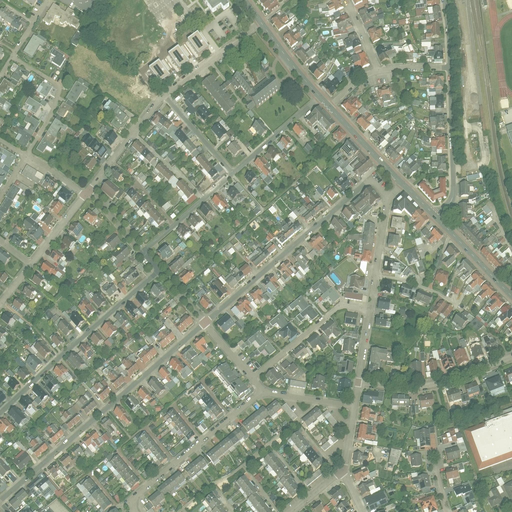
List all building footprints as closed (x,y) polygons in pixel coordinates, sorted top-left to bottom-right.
[(229,7),(223,0),(203,0),(212,13),(221,7),(224,11),(229,7)] [(262,0),(260,2),(265,10),(280,0),(262,0)] [(338,0),(329,0),(331,4),(326,6),(329,11),(333,8),(335,12),(343,8),(338,0)] [(52,4),(42,22),(49,26),(54,16),(60,20),(58,23),(61,25),(65,23),(77,29),(81,22),(71,17),(74,13),(67,9),(65,13),(58,10),(59,8),(52,4)] [(441,21),(439,7),(431,9),(433,22),(441,21)] [(288,9),(284,13),(290,19),(294,16),(288,9)] [(359,12),(364,25),(372,22),(371,18),(375,16),(372,9),(368,11),(367,9),(359,12)] [(1,11),(0,12),(0,17),(6,21),(5,22),(12,27),(11,28),(19,32),(22,27),(14,23),(15,21),(8,17),(9,16),(1,11)] [(272,21),(279,31),(284,27),(283,25),(288,21),(285,16),(279,19),(278,17),(272,21)] [(343,27),(344,31),(351,27),(345,16),(339,19),(340,21),(334,24),(337,30),(343,27)] [(285,25),(288,28),(298,21),(295,18),(285,25)] [(426,34),(426,37),(430,37),(431,38),(437,38),(437,25),(430,25),(430,27),(426,27),(426,31),(430,30),(430,33),(426,34)] [(78,29),(69,43),(76,48),(85,34),(78,29)] [(368,32),(373,44),(381,41),(380,38),(384,36),(381,30),(375,32),(374,29),(368,32)] [(284,37),(291,47),(297,43),(295,41),(300,38),(297,33),(292,36),(290,33),(284,37)] [(199,57),(209,49),(198,34),(188,42),(199,57)] [(353,49),(360,45),(354,34),(348,37),(349,39),(342,42),(345,48),(351,45),(353,49)] [(34,36),(24,53),(28,56),(33,58),(40,46),(43,48),(45,43),(34,36)] [(442,59),(441,47),(434,47),(434,51),(429,51),(430,57),(434,57),(434,60),(442,59)] [(179,71),(189,63),(178,48),(168,56),(179,71)] [(377,51),(382,63),(389,60),(384,48),(377,51)] [(295,53),(303,64),(314,56),(310,50),(305,54),(301,49),(295,53)] [(54,50),(51,55),(55,58),(52,63),(60,68),(65,60),(63,58),(64,57),(54,50)] [(359,62),(361,68),(369,65),(364,53),(350,59),(353,65),(359,62)] [(76,56),(70,66),(110,91),(116,81),(76,56)] [(160,85),(170,78),(159,63),(149,70),(160,85)] [(309,70),(317,80),(323,75),(321,72),(326,68),(322,63),(317,67),(315,65),(309,70)] [(31,74),(18,67),(10,82),(5,80),(0,87),(0,126),(0,127),(4,120),(0,118),(0,104),(9,110),(11,105),(2,100),(7,91),(13,94),(21,79),(26,82),(31,74)] [(271,79),(267,75),(269,74),(266,70),(262,74),(266,79),(254,89),(240,71),(232,77),(218,88),(209,77),(201,85),(225,114),(234,106),(222,93),(230,86),(235,91),(240,86),(249,97),(246,100),(248,103),(245,106),(248,110),(252,107),(255,110),(280,89),(271,79)] [(444,83),(444,76),(434,77),(435,90),(442,89),(441,83),(444,83)] [(322,85),(330,95),(337,89),(335,87),(338,84),(334,79),(331,82),(328,79),(322,85)] [(32,108),(30,111),(27,116),(24,121),(28,124),(24,132),(21,130),(18,134),(22,136),(18,142),(26,147),(39,123),(34,120),(37,115),(41,107),(45,109),(48,103),(44,101),(52,88),(43,82),(40,87),(43,88),(37,97),(42,100),(40,105),(30,99),(26,105),(32,108)] [(58,116),(37,150),(43,154),(47,148),(52,151),(55,147),(52,145),(62,130),(65,131),(68,127),(61,123),(68,112),(72,115),(78,107),(75,105),(82,93),(85,94),(88,89),(76,82),(65,99),(68,101),(66,105),(63,103),(56,115),(58,116)] [(120,88),(115,95),(132,107),(137,99),(120,88)] [(388,88),(376,91),(379,99),(381,99),(383,104),(389,102),(388,97),(391,96),(388,88)] [(197,100),(188,92),(182,98),(188,103),(191,106),(197,100)] [(444,96),(434,97),(435,109),(444,109),(444,96)] [(345,111),(351,117),(357,112),(356,111),(361,107),(354,99),(349,103),(347,100),(340,107),(344,112),(345,111)] [(111,124),(119,131),(121,128),(122,129),(126,124),(122,122),(126,118),(116,111),(117,109),(108,102),(103,109),(115,119),(111,124)] [(362,116),(369,109),(365,104),(358,111),(362,116)] [(199,115),(205,122),(211,117),(203,108),(197,113),(199,115)] [(318,109),(305,121),(311,128),(315,123),(326,134),(334,126),(318,109)] [(156,114),(149,123),(154,126),(156,123),(167,131),(171,125),(156,114)] [(356,122),(364,132),(370,127),(368,123),(372,120),(368,115),(364,119),(362,117),(356,122)] [(443,117),(435,117),(436,130),(444,130),(443,117)] [(252,128),(260,137),(266,132),(258,123),(252,128)] [(226,134),(216,124),(210,129),(220,139),(226,134)] [(306,132),(299,125),(293,130),(300,137),(306,132)] [(371,136),(379,145),(384,141),(382,139),(387,135),(383,130),(379,134),(377,131),(371,136)] [(347,139),(339,131),(333,137),(340,145),(347,139)] [(174,137),(189,155),(195,150),(180,132),(174,137)] [(319,144),(325,139),(319,132),(313,138),(319,144)] [(104,140),(110,145),(116,138),(110,133),(104,140)] [(444,137),(435,137),(435,140),(430,140),(431,147),(436,147),(436,151),(444,150),(444,137)] [(292,144),(286,138),(281,142),(287,149),(292,144)] [(358,151),(349,142),(339,152),(347,161),(358,151)] [(135,143),(131,148),(148,164),(153,158),(135,143)] [(241,151),(234,143),(227,149),(234,157),(241,151)] [(314,151),(309,145),(306,148),(311,154),(314,151)] [(386,152),(394,162),(400,158),(397,154),(402,150),(399,146),(394,150),(392,148),(386,152)] [(100,158),(105,152),(100,147),(95,153),(100,158)] [(277,155),(272,149),(267,153),(273,159),(277,155)] [(0,186),(8,173),(2,170),(5,165),(9,168),(16,158),(6,151),(3,156),(6,158),(2,164),(0,162),(0,186)] [(171,153),(166,156),(171,162),(175,158),(171,153)] [(372,166),(362,155),(359,159),(362,162),(354,170),(361,177),(372,166)] [(216,175),(200,157),(195,161),(211,179),(216,175)] [(84,166),(90,171),(96,164),(90,159),(84,166)] [(271,173),(259,160),(254,164),(266,177),(271,173)] [(407,164),(401,169),(409,178),(414,174),(413,173),(418,168),(413,163),(408,167),(407,164)] [(37,185),(43,175),(26,165),(20,174),(37,185)] [(173,177),(160,165),(154,170),(159,174),(157,176),(162,180),(163,178),(167,183),(173,177)] [(112,175),(118,180),(122,176),(115,170),(112,175)] [(142,182),(146,178),(141,173),(137,177),(142,182)] [(254,180),(249,175),(245,179),(249,183),(245,187),(252,194),(256,191),(250,185),(254,180)] [(57,185),(49,179),(45,185),(53,190),(57,185)] [(350,185),(345,180),(341,183),(338,179),(334,182),(342,191),(350,185)] [(423,182),(418,187),(433,203),(446,198),(446,180),(439,180),(439,191),(432,193),(423,182)] [(192,195),(181,183),(176,187),(187,200),(192,195)] [(100,190),(110,199),(115,194),(105,184),(100,190)] [(461,184),(461,197),(469,197),(469,196),(473,196),(472,185),(469,185),(469,184),(461,184)] [(0,222),(5,215),(6,215),(14,202),(13,202),(20,190),(13,185),(5,197),(7,198),(0,208),(0,222)] [(73,195),(63,187),(57,195),(67,203),(73,195)] [(312,195),(316,200),(324,194),(321,191),(324,189),(323,187),(312,195)] [(238,196),(233,189),(228,193),(233,200),(238,196)] [(327,194),(332,199),(337,195),(331,189),(327,194)] [(379,201),(369,190),(352,206),(361,217),(379,201)] [(141,208),(158,227),(163,222),(147,203),(145,205),(132,191),(126,196),(139,210),(141,208)] [(403,210),(409,218),(410,217),(417,210),(403,194),(395,201),(392,203),(391,212),(400,213),(400,212),(403,210)] [(298,213),(307,223),(325,208),(320,203),(315,207),(307,196),(303,199),(306,203),(299,208),(301,211),(298,213)] [(222,202),(217,197),(213,201),(218,207),(220,205),(225,209),(228,206),(223,201),(222,202)] [(60,206),(54,202),(49,209),(55,213),(60,206)] [(165,211),(171,207),(167,202),(161,207),(165,211)] [(466,204),(459,205),(460,221),(467,221),(466,204)] [(486,205),(481,209),(487,215),(491,212),(486,205)] [(210,212),(205,207),(200,212),(205,217),(210,212)] [(252,212),(255,216),(260,211),(257,207),(252,212)] [(355,216),(348,209),(342,214),(349,222),(355,216)] [(428,222),(417,210),(410,217),(416,223),(413,226),(417,230),(420,227),(421,228),(428,222)] [(88,211),(82,219),(91,226),(97,218),(88,211)] [(51,219),(44,214),(39,221),(45,226),(51,219)] [(132,217),(126,221),(131,227),(136,223),(132,217)] [(199,223),(194,217),(189,221),(194,227),(199,223)] [(483,222),(488,228),(494,223),(490,217),(483,222)] [(400,230),(401,220),(391,218),(389,229),(400,230)] [(347,229),(338,219),(332,224),(342,235),(347,229)] [(28,237),(36,242),(43,232),(26,221),(23,226),(32,232),(28,237)] [(276,239),(281,245),(301,228),(296,223),(288,229),(281,221),(276,225),(283,234),(276,239)] [(82,229),(74,223),(68,232),(76,238),(82,229)] [(373,226),(364,225),(361,245),(370,247),(373,226)] [(460,231),(478,250),(484,245),(466,226),(460,231)] [(187,233),(182,227),(176,232),(182,238),(187,233)] [(435,239),(438,242),(442,238),(434,230),(430,233),(426,228),(421,233),(430,243),(435,239)] [(194,232),(191,235),(197,241),(200,239),(194,232)] [(16,236),(12,242),(19,247),(23,241),(16,236)] [(322,241),(317,236),(308,244),(313,250),(315,248),(319,253),(325,248),(321,243),(322,241)] [(388,236),(387,247),(396,249),(398,238),(388,236)] [(62,243),(69,248),(74,242),(67,237),(62,243)] [(120,242),(115,237),(108,244),(113,249),(120,242)] [(415,240),(421,261),(427,259),(421,239),(415,240)] [(182,251),(186,247),(182,242),(177,246),(182,251)] [(250,262),(255,267),(275,250),(271,245),(250,262)] [(367,263),(370,247),(361,245),(359,254),(355,254),(354,261),(367,263)] [(130,254),(125,247),(114,258),(119,264),(130,254)] [(165,247),(156,254),(163,263),(171,256),(165,247)] [(459,257),(450,247),(445,251),(450,256),(443,262),(447,268),(459,257)] [(480,252),(503,275),(508,269),(486,247),(480,252)] [(227,252),(226,250),(222,253),(227,259),(235,253),(232,248),(227,252)] [(308,255),(303,249),(291,259),(305,276),(311,272),(306,265),(309,263),(305,257),(308,255)] [(409,265),(415,263),(419,275),(426,272),(421,261),(419,262),(415,249),(403,254),(405,259),(406,258),(409,265)] [(54,252),(50,258),(58,263),(62,257),(54,252)] [(10,258),(1,253),(0,255),(0,261),(5,265),(10,258)] [(184,264),(179,258),(171,266),(176,271),(184,264)] [(394,268),(395,262),(384,261),(383,272),(391,273),(392,268),(394,268)] [(475,272),(465,261),(461,265),(461,266),(457,269),(460,272),(463,268),(467,272),(463,275),(466,278),(470,275),(470,276),(475,272)] [(291,267),(286,263),(277,271),(282,276),(284,274),(288,279),(293,275),(288,270),(291,267)] [(41,270),(49,276),(53,270),(45,264),(41,270)] [(225,284),(230,289),(250,272),(246,267),(225,284)] [(402,273),(406,277),(411,271),(407,267),(402,273)] [(121,279),(126,286),(138,277),(133,270),(121,279)] [(188,275),(186,272),(179,279),(184,284),(193,277),(190,274),(188,275)] [(441,283),(445,285),(449,276),(438,272),(434,280),(441,283)] [(484,283),(476,273),(471,278),(474,281),(468,286),(472,290),(478,284),(480,287),(484,283)] [(0,278),(0,280),(4,284),(9,277),(4,274),(0,278)] [(106,279),(110,284),(115,279),(111,274),(106,279)] [(276,281),(271,275),(261,283),(266,289),(268,288),(272,293),(278,288),(274,283),(276,281)] [(34,284),(39,288),(43,282),(36,277),(32,282),(34,284)] [(350,277),(349,289),(357,290),(358,287),(364,288),(365,280),(359,279),(359,278),(350,277)] [(331,289),(331,290),(322,279),(311,289),(314,293),(318,289),(323,296),(321,298),(324,301),(328,298),(333,304),(339,299),(331,289)] [(210,288),(219,300),(226,295),(217,283),(210,288)] [(390,285),(381,283),(380,293),(389,294),(390,285)] [(494,293),(486,284),(481,288),(484,291),(478,297),(482,300),(487,295),(490,298),(494,293)] [(116,292),(111,285),(104,291),(108,297),(116,292)] [(163,293),(157,286),(151,291),(158,298),(163,293)] [(401,287),(399,294),(411,298),(413,290),(401,287)] [(36,295),(28,288),(24,294),(27,296),(31,300),(36,295)] [(261,294),(256,288),(249,295),(253,300),(255,298),(259,303),(262,300),(259,296),(261,294)] [(416,292),(413,300),(429,306),(432,298),(416,292)] [(91,299),(98,309),(103,305),(96,295),(91,299)] [(504,304),(495,295),(490,299),(493,302),(488,307),(491,311),(497,306),(499,309),(504,304)] [(148,302),(143,296),(138,301),(143,306),(148,302)] [(198,301),(205,311),(212,305),(205,296),(198,301)] [(310,306),(309,307),(301,297),(289,306),(293,310),(297,307),(302,313),(300,315),(303,319),(307,315),(312,321),(318,316),(310,306)] [(171,310),(177,305),(172,299),(166,304),(171,310)] [(249,305),(244,299),(234,308),(238,313),(240,311),(245,317),(251,311),(247,307),(249,305)] [(379,300),(377,309),(388,311),(389,301),(379,300)] [(12,306),(19,311),(23,306),(22,305),(16,301),(12,306)] [(451,309),(441,302),(435,311),(445,318),(451,309)] [(79,308),(88,318),(94,313),(85,303),(79,308)] [(138,311),(132,305),(126,310),(134,319),(137,316),(135,314),(138,311)] [(511,316),(511,313),(505,306),(501,310),(504,313),(498,319),(501,322),(507,317),(509,320),(511,316)] [(168,307),(162,313),(166,316),(171,310),(168,307)] [(43,314),(49,321),(53,317),(48,310),(43,314)] [(70,319),(78,329),(85,323),(77,314),(70,319)] [(290,323),(289,324),(280,314),(269,323),(272,327),(277,324),(282,330),(279,332),(282,336),(286,332),(291,338),(298,333),(290,323)] [(345,323),(356,326),(358,317),(346,314),(345,323)] [(2,320),(9,325),(13,320),(6,315),(2,320)] [(21,324),(23,321),(14,315),(12,317),(21,324)] [(127,322),(119,315),(115,319),(122,326),(127,322)] [(467,322),(458,316),(453,322),(462,329),(467,322)] [(182,332),(192,323),(186,317),(176,325),(182,332)] [(230,322),(226,317),(217,326),(224,334),(234,326),(230,322)] [(375,317),(374,325),(385,327),(386,319),(375,317)] [(167,318),(162,323),(168,330),(173,325),(167,318)] [(474,320),(468,327),(477,334),(483,327),(474,320)] [(57,326),(65,337),(71,332),(63,321),(57,326)] [(340,334),(331,322),(321,330),(327,337),(331,333),(335,338),(340,334)] [(116,332),(108,324),(103,330),(110,338),(116,332)] [(349,332),(348,337),(357,338),(359,328),(355,327),(354,333),(349,332)] [(267,342),(258,332),(247,342),(250,346),(254,342),(259,348),(257,350),(260,354),(264,351),(269,357),(275,351),(267,342)] [(163,350),(175,339),(169,333),(166,336),(163,333),(157,337),(160,340),(157,343),(163,350)] [(316,334),(306,342),(312,349),(317,346),(321,351),(326,347),(316,334)] [(102,341),(96,335),(91,340),(97,346),(102,341)] [(51,340),(57,347),(61,343),(56,336),(51,340)] [(150,345),(155,342),(151,337),(149,339),(147,336),(144,338),(150,345)] [(111,345),(113,342),(109,338),(104,343),(109,348),(112,345),(111,345)] [(206,345),(200,338),(193,346),(198,352),(199,350),(203,354),(206,351),(203,348),(206,345)] [(131,343),(127,339),(122,344),(126,348),(131,343)] [(350,353),(352,342),(344,340),(343,352),(350,353)] [(494,341),(486,344),(488,351),(491,350),(492,353),(498,351),(494,341)] [(94,354),(84,344),(78,349),(88,359),(94,354)] [(308,353),(303,346),(294,353),(299,360),(308,353)] [(38,352),(44,359),(49,354),(43,347),(38,352)] [(145,364),(157,354),(150,347),(139,356),(145,364)] [(477,348),(471,351),(475,360),(481,357),(477,348)] [(196,357),(189,349),(181,356),(188,364),(196,357)] [(370,349),(367,374),(376,375),(377,362),(385,363),(387,351),(370,349)] [(444,350),(431,352),(432,355),(429,356),(430,361),(439,360),(438,353),(445,352),(444,350)] [(466,363),(461,351),(454,353),(459,366),(466,363)] [(83,364),(74,354),(68,360),(77,369),(83,364)] [(33,369),(34,371),(41,366),(33,357),(27,363),(33,369)] [(130,377),(139,370),(133,364),(131,366),(126,359),(122,363),(127,368),(124,371),(130,377)] [(184,369),(175,360),(169,365),(175,371),(176,369),(179,373),(184,369)] [(286,361),(280,365),(284,371),(286,370),(290,376),(297,371),(292,365),(290,366),(286,361)] [(428,364),(430,374),(436,372),(434,362),(428,364)] [(340,363),(338,374),(348,376),(350,365),(340,363)] [(412,364),(413,377),(420,377),(420,364),(412,364)] [(59,366),(53,372),(60,379),(66,373),(59,366)] [(116,390),(125,382),(110,366),(103,372),(113,382),(110,385),(116,390)] [(245,392),(223,366),(215,372),(238,399),(245,392)] [(16,374),(23,382),(29,376),(22,369),(16,374)] [(170,377),(164,369),(160,373),(166,380),(170,377)] [(6,373),(12,378),(14,376),(9,370),(6,373)] [(266,375),(273,385),(280,380),(273,371),(266,375)] [(321,391),(323,377),(314,376),(312,389),(321,391)] [(57,385),(49,377),(43,383),(51,391),(54,389),(57,385)] [(491,382),(486,384),(491,396),(504,390),(499,378),(495,380),(494,379),(490,381),(491,382)] [(9,384),(15,390),(19,386),(13,380),(12,381),(9,384)] [(163,391),(153,380),(148,385),(158,396),(163,391)] [(305,389),(306,383),(291,380),(290,386),(305,389)] [(348,381),(339,380),(338,393),(346,394),(348,381)] [(479,392),(475,384),(464,388),(468,397),(479,392)] [(48,396),(40,387),(34,393),(36,395),(43,402),(48,396)] [(223,414),(200,387),(192,394),(215,420),(223,414)] [(103,401),(111,394),(106,388),(98,395),(103,401)] [(149,396),(142,389),(138,393),(143,399),(144,400),(149,396)] [(462,400),(458,389),(446,394),(450,404),(462,400)] [(363,395),(362,404),(376,405),(377,393),(368,392),(367,395),(363,395)] [(434,407),(433,396),(419,398),(421,409),(434,407)] [(391,397),(391,406),(408,407),(408,398),(391,397)] [(125,403),(132,411),(137,406),(130,399),(125,403)] [(31,406),(25,400),(20,406),(26,411),(31,406)] [(86,415),(96,407),(92,401),(82,409),(86,415)] [(282,409),(276,402),(264,412),(268,417),(270,419),(282,409)] [(418,414),(418,406),(409,407),(410,416),(414,416),(414,414),(418,414)] [(132,423),(119,408),(114,412),(128,427),(132,423)] [(11,414),(19,423),(24,418),(16,409),(11,414)] [(264,412),(262,409),(237,429),(238,430),(243,437),(268,417),(264,412)] [(323,415),(318,409),(303,421),(308,427),(323,415)] [(194,436),(172,410),(164,417),(186,443),(194,436)] [(511,414),(463,432),(477,472),(490,467),(511,459),(511,414)] [(66,424),(70,429),(80,421),(76,416),(66,424)] [(112,424),(107,419),(100,425),(110,435),(114,432),(109,427),(112,424)] [(9,428),(4,422),(0,425),(0,427),(4,432),(9,428)] [(197,427),(201,433),(207,429),(203,423),(197,427)] [(359,426),(356,440),(363,441),(366,427),(359,426)] [(49,438),(55,444),(64,435),(59,429),(49,438)] [(243,437),(238,430),(206,456),(212,464),(244,438),(243,437)] [(418,431),(420,448),(430,447),(428,430),(418,431)] [(99,438),(94,432),(83,442),(87,447),(91,444),(96,450),(100,446),(96,441),(99,438)] [(456,441),(453,432),(442,436),(445,445),(456,441)] [(166,460),(144,433),(136,440),(158,466),(166,460)] [(324,464),(301,435),(292,442),(315,471),(324,464)] [(331,435),(327,438),(329,441),(320,447),(324,452),(336,442),(331,435)] [(33,451),(39,458),(50,449),(44,442),(33,451)] [(83,453),(78,447),(71,453),(76,459),(83,453)] [(461,458),(458,449),(446,452),(449,462),(461,458)] [(389,450),(388,464),(398,466),(400,451),(389,450)] [(360,454),(354,453),(352,462),(359,464),(360,454)] [(14,463),(20,471),(31,462),(25,454),(14,463)] [(271,454),(263,461),(280,482),(278,484),(291,500),(301,492),(288,477),(290,476),(271,454)] [(139,482),(116,456),(108,462),(131,489),(139,482)] [(410,456),(411,467),(418,467),(418,456),(410,456)] [(70,461),(67,457),(60,463),(64,467),(70,461)] [(207,467),(201,459),(184,471),(191,479),(207,467)] [(9,471),(0,461),(0,474),(2,477),(9,471)] [(445,472),(448,480),(458,478),(457,473),(464,471),(463,464),(452,467),(452,470),(445,472)] [(60,470),(56,465),(48,471),(52,476),(60,470)] [(306,487),(325,472),(322,467),(302,482),(306,487)] [(363,478),(360,471),(353,475),(356,482),(363,478)] [(58,492),(42,474),(27,487),(37,499),(41,495),(45,498),(49,495),(51,498),(58,492)] [(185,482),(179,474),(157,491),(159,492),(164,499),(185,482)] [(259,474),(254,477),(258,483),(263,479),(259,474)] [(426,475),(411,479),(413,486),(419,485),(420,491),(429,488),(426,475)] [(246,478),(237,485),(249,499),(247,500),(256,511),(270,511),(256,495),(258,493),(246,478)] [(111,505),(89,479),(81,485),(103,511),(111,505)] [(511,481),(503,487),(510,499),(511,497),(511,481)] [(364,485),(358,489),(362,497),(368,494),(364,485)] [(468,486),(453,493),(455,498),(460,496),(461,498),(465,506),(475,502),(468,486)] [(342,495),(337,489),(330,495),(335,501),(342,495)] [(487,500),(491,508),(503,503),(496,489),(491,492),(494,497),(487,500)] [(15,499),(8,505),(13,511),(14,511),(22,506),(21,504),(28,498),(22,491),(14,498),(15,499)] [(164,499),(159,492),(147,501),(153,508),(164,500),(164,499)] [(382,492),(363,500),(369,511),(387,503),(382,492)] [(117,494),(113,498),(118,503),(121,500),(118,497),(118,496),(117,494)] [(221,511),(218,508),(220,506),(211,495),(203,502),(211,511),(221,511)] [(433,496),(418,501),(422,510),(428,508),(428,511),(433,511),(438,511),(433,496)] [(184,498),(178,503),(181,507),(187,502),(184,498)] [(35,502),(41,511),(44,509),(38,500),(35,502)] [(319,511),(324,508),(319,503),(312,509),(314,511),(319,511)] [(343,503),(336,509),(338,511),(348,511),(350,511),(343,503)]
